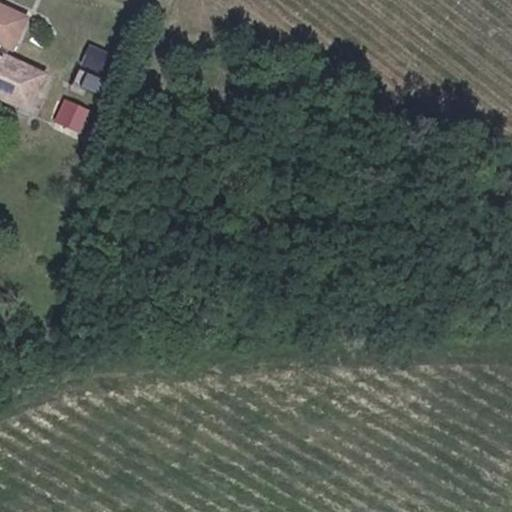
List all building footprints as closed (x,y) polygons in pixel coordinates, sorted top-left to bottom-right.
[(0,44),(11,49),(17,52),(30,22),(0,8),(0,44)] [(0,44),(0,57),(7,60),(11,49),(0,44)] [(117,60),(93,50),(85,69),(108,79),(117,60)] [(0,99),(32,113),(47,76),(7,60),(0,57),(0,99)] [(75,125),(85,103),(67,95),(57,118),(75,125)]
